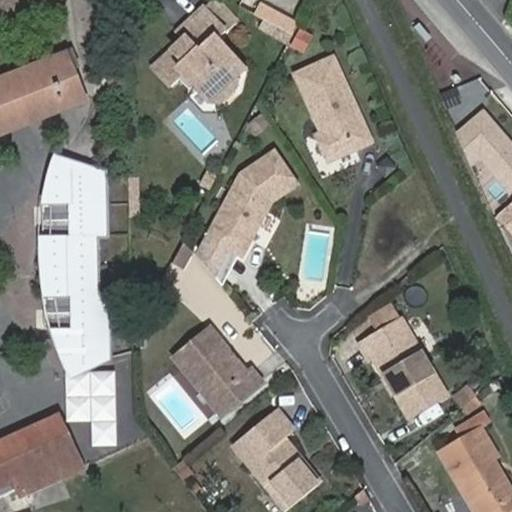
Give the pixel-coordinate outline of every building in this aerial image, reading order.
[(0,0),(0,24),(63,0),(0,0)] [(222,62),(231,54),(216,36),(223,29),(203,10),(178,32),(185,39),(153,68),(172,89),(180,83),(186,77),(196,88),(208,103),(219,105),(235,89),(233,75),(222,62)] [(272,27),(255,17),(252,24),(268,33),(272,27)] [(272,27),(268,33),(280,39),(283,33),(272,27)] [(301,29),(291,48),(306,55),(315,36),(301,29)] [(297,66),(322,126),(317,136),(323,151),(331,155),(371,139),(336,50),(297,66)] [(0,136),(87,102),(73,67),(80,64),(73,51),(0,79),(0,136)] [(242,67),(231,54),(222,62),(233,75),(242,67)] [(186,77),(180,83),(189,93),(196,88),(186,77)] [(511,143),(483,110),(456,134),(471,166),(481,157),(511,194),(511,143)] [(269,150),(237,172),(204,236),(238,254),(265,201),(292,183),(269,150)] [(46,237),(50,300),(43,301),(50,330),(57,330),(66,370),(108,359),(108,299),(98,298),(96,237),(105,236),(106,176),(52,166),(50,208),(42,208),(40,236),(46,237)] [(203,172),(196,185),(205,189),(212,176),(203,172)] [(511,205),(498,218),(511,233),(511,205)] [(192,251),(184,240),(171,262),(182,269),(192,251)] [(211,323),(173,354),(187,372),(195,371),(211,391),(209,400),(219,412),(263,376),(252,363),(247,368),(211,323)] [(399,323),(357,349),(366,363),(371,360),(408,420),(445,398),(399,323)] [(195,371),(187,372),(209,400),(211,391),(195,371)] [(174,377),(150,395),(185,439),(208,420),(174,377)] [(323,483),(287,438),(295,430),(277,408),(235,443),(289,510),(323,483)] [(0,511),(0,489),(15,483),(22,496),(84,467),(59,416),(0,443),(0,511)] [(480,428),(437,453),(471,511),(511,511),(511,491),(504,478),(499,475),(494,466),(496,465),(501,462),(480,428)] [(180,459),(171,467),(182,479),(191,471),(180,459)] [(496,465),(494,466),(499,475),(504,478),(496,465)]
